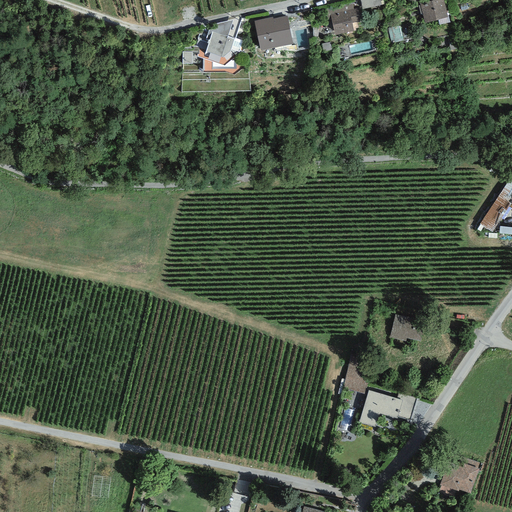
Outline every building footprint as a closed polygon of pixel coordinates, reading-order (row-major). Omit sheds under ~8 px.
[(380,0),(360,0),(362,9),(381,5),(380,0)] [(443,0),(433,0),(419,3),(424,23),(448,18),(443,0)] [(352,3),(326,9),(328,20),(331,20),(335,35),(354,31),(352,23),(361,22),(358,8),(353,9),(352,3)] [(273,17),(254,21),(260,50),(293,44),(287,16),(273,19),(273,17)] [(232,20),(210,25),(205,26),(203,26),(197,40),(209,43),(206,51),(223,57),(230,51),(234,39),(227,37),(232,20)] [(402,28),(392,30),(394,45),(404,43),(402,28)] [(511,209),(511,179),(511,180),(481,225),(495,235),(511,209)] [(395,314),(389,338),(406,342),(406,339),(420,342),(425,321),(395,314)] [(374,358),(352,352),(343,388),(364,394),(374,358)] [(359,422),(375,427),(379,414),(397,419),(398,417),(403,400),(397,399),(368,390),(359,422)] [(399,393),(397,399),(403,400),(398,417),(410,420),(417,399),(399,393)] [(477,468),(479,463),(452,453),(440,485),(441,485),(439,490),(462,498),(464,495),(469,496),(479,469),(477,468)]
